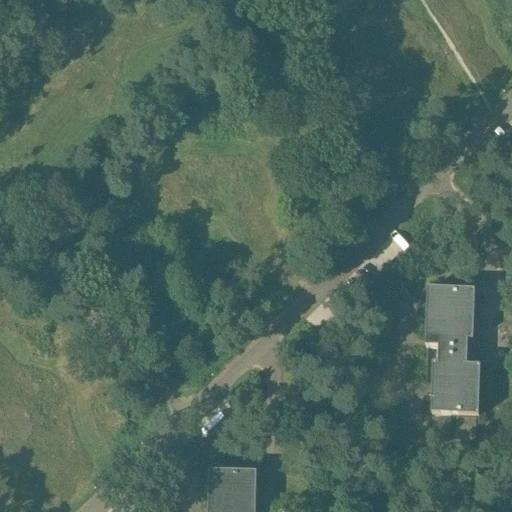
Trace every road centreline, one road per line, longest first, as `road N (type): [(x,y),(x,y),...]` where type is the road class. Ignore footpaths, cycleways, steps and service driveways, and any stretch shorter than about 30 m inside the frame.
road 1 (residential): [(189,419),(511,104)]
road 2 (residential): [(189,419),(0,223)]
road 3 (residential): [(91,511),(189,419)]
